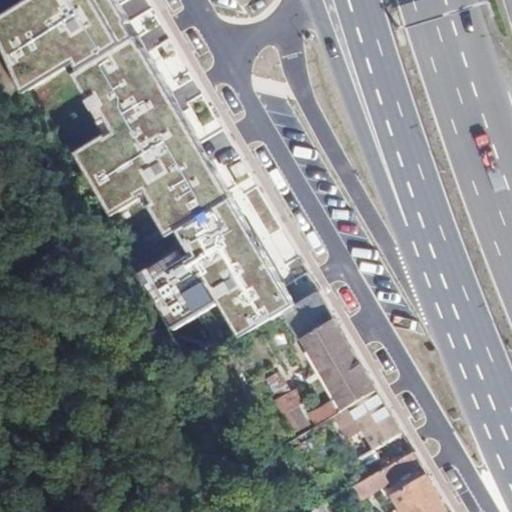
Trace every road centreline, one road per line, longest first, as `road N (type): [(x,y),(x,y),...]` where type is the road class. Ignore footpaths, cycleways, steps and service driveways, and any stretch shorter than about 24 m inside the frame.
road 1 (residential): [(226,54),(491,511)]
road 2 (primary): [(314,0),(382,187),(469,344)]
road 3 (primary): [(357,0),(469,344)]
road 4 (primary): [(479,153),(426,0)]
road 5 (primary): [(479,153),(447,0)]
